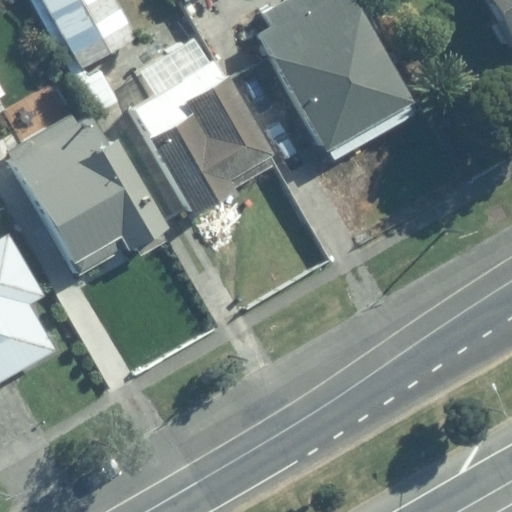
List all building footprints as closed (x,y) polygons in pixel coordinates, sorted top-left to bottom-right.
[(38,0),(76,68),(140,33),(121,0),(38,0)] [(254,40),(313,149),(317,157),(336,147),(406,110),(346,0),(281,0),(258,12),(265,25),(250,33),(254,40)] [(511,0),(475,0),(510,58),(511,56),(511,0)] [(147,95),(125,107),(121,110),(147,154),(182,215),(268,166),(257,146),(193,36),(133,71),(147,95)] [(88,109),(3,157),(70,278),(155,230),(88,109)] [(0,375),(45,350),(18,304),(36,294),(3,237),(0,238),(0,375)]
